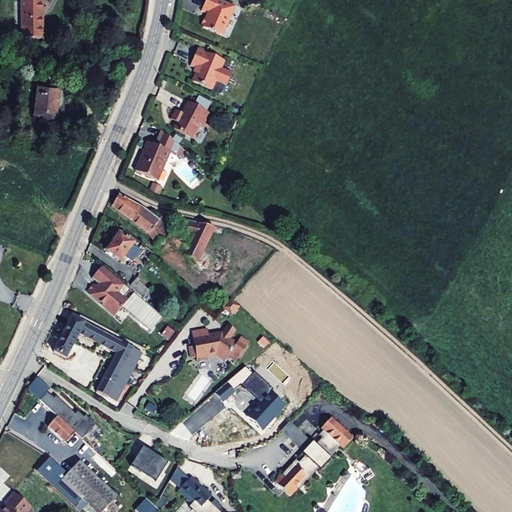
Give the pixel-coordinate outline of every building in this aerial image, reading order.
[(209,27),(228,35),(235,18),(234,17),(236,13),(236,9),(232,8),(234,4),(225,0),(211,0),(207,10),(211,12),(212,10),(216,11),(213,18),(210,17),(207,25),(210,25),(209,27)] [(46,2),(27,3),(27,38),(46,39),(46,2)] [(203,49),(196,65),(202,67),(200,72),(203,73),(199,82),(217,89),(221,79),(230,83),(233,82),(235,77),(233,74),(225,70),(229,60),(203,49)] [(42,87),(38,119),(49,120),(50,116),(60,117),(63,90),(42,87)] [(182,122),(179,129),(197,138),(205,125),(207,126),(214,113),(193,102),(187,113),(182,110),(177,119),(182,122)] [(190,151),(166,130),(160,144),(153,141),(140,170),(162,179),(174,150),(188,156),(190,151)] [(159,194),(161,187),(151,183),(148,190),(159,194)] [(124,195),(117,207),(154,235),(153,236),(160,247),(169,240),(178,247),(189,255),(188,256),(207,269),(212,258),(207,254),(219,229),(193,222),(187,236),(199,238),(194,245),(172,228),(178,219),(167,217),(164,221),(146,207),(124,195)] [(123,234),(111,253),(125,262),(129,258),(136,263),(144,251),(137,246),(138,244),(123,234)] [(151,249),(149,252),(154,257),(157,254),(151,249)] [(161,318),(101,267),(91,279),(98,285),(96,287),(93,285),(86,293),(114,316),(121,307),(150,331),(161,318)] [(141,276),(130,288),(153,309),(159,302),(146,289),(150,284),(141,276)] [(244,308),(235,300),(228,308),(236,316),(244,308)] [(77,316),(58,352),(71,359),(84,334),(121,355),(101,392),(102,392),(120,402),(145,354),(77,316)] [(235,355),(242,360),(255,343),(246,337),(241,345),(234,339),(240,330),(234,326),(227,335),(226,334),(214,336),(213,329),(197,332),(199,346),(194,347),(196,359),(201,358),(202,361),(214,359),(213,356),(222,354),(231,360),(235,355)] [(168,338),(173,332),(168,327),(163,334),(168,338)] [(63,417),(53,427),(70,443),(80,432),(63,417)] [(346,449),(357,438),(335,417),(324,428),(326,430),(322,435),(325,437),(319,443),(316,441),(305,453),(308,455),(303,461),(300,459),(278,482),(294,496),(301,489),(302,490),(322,468),(324,470),(335,458),(333,457),(343,446),(346,449)] [(295,445),(304,436),(289,421),(279,430),(295,445)] [(54,460),(43,471),(81,507),(88,500),(99,511),(107,511),(117,502),(121,497),(84,462),(71,475),(54,460)] [(31,511),(36,508),(20,494),(10,505),(12,506),(6,511),(31,511)] [(133,510),(135,511),(156,511),(158,510),(144,498),(133,510)] [(121,511),(124,509),(117,502),(107,511),(121,511)]
